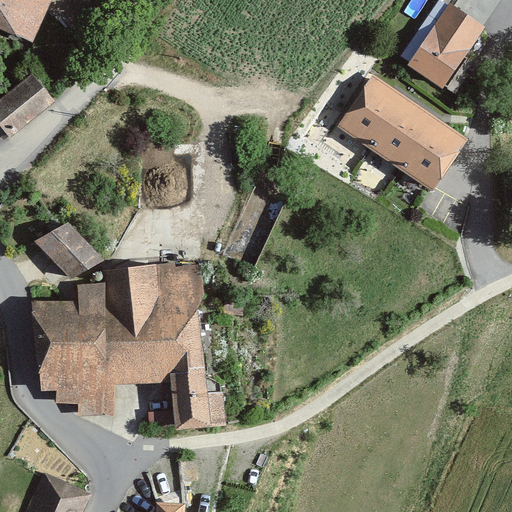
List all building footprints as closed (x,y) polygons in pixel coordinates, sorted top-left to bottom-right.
[(0,0),(0,33),(22,44),(43,0),(0,0)] [(438,6),(394,66),(430,92),(474,32),(438,6)] [(325,128),(354,149),(391,97),(361,76),(325,128)] [(0,95),(0,138),(48,106),(27,77),(0,95)] [(354,149),(384,169),(420,118),(391,97),(354,149)] [(384,169),(413,190),(450,138),(420,118),(384,169)] [(29,240),(62,277),(87,255),(55,218),(29,240)] [(156,383),(160,431),(213,426),(211,391),(191,379),(189,301),(198,294),(195,263),(164,264),(162,274),(148,274),(148,266),(98,269),(85,294),(109,384),(156,383)] [(109,384),(85,294),(25,301),(19,317),(27,388),(48,390),(49,404),(69,405),(70,416),(110,417),(109,384)] [(40,472),(21,511),(74,511),(84,492),(40,472)] [(167,511),(168,502),(144,500),(142,511),(167,511)]
